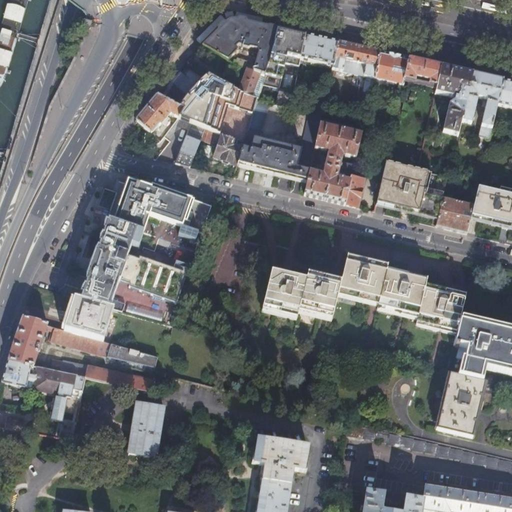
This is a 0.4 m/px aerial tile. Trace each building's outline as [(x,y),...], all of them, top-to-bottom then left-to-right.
[(0,85),(1,84),(26,0),(8,0),(0,28),(0,85)] [(223,26),(201,48),(227,62),(227,63),(235,54),(237,51),(257,56),(253,68),(246,66),(246,63),(238,61),(238,63),(232,61),(231,65),(236,68),(263,77),(267,62),(275,30),(264,28),(254,26),(235,21),(232,21),(229,22),(226,23),(223,26)] [(263,77),(256,101),(255,104),(266,107),(289,112),(300,61),(305,37),(284,32),(280,31),(273,63),(267,62),(263,77)] [(305,37),(300,61),(332,69),(337,44),(321,41),(305,37)] [(332,69),(331,71),(373,80),(379,54),(356,49),(337,44),(332,69)] [(393,57),(379,54),(373,80),(372,81),(401,88),(403,82),(408,60),(393,57)] [(417,63),(408,60),(403,82),(413,85),(414,80),(426,83),(425,87),(436,90),(441,68),(433,66),(425,64),(417,63)] [(256,101),(263,77),(236,68),(231,65),(227,63),(227,62),(224,71),(221,79),(240,86),(237,93),(256,101)] [(465,74),(441,68),(436,90),(434,96),(457,101),(456,104),(453,103),(447,107),(441,134),(456,138),(460,124),(471,75),(465,74)] [(479,77),(471,75),(460,124),(470,126),(477,100),(483,102),(482,106),(485,107),(478,139),(488,142),(489,138),(496,108),(502,82),(494,80),(487,79),(479,77)] [(204,131),(242,145),(255,104),(256,101),(237,93),(218,84),(206,77),(193,94),(179,111),(181,112),(177,120),(190,126),(204,131)] [(511,84),(502,82),(496,108),(511,111),(511,84)] [(177,120),(181,112),(179,111),(155,98),(153,101),(150,104),(145,111),(135,123),(150,135),(155,129),(157,130),(162,124),(165,127),(167,124),(166,123),(170,119),(168,117),(169,116),(177,120)] [(255,104),(242,145),(241,150),(235,168),(270,177),(306,185),(308,174),(313,151),(318,128),(320,120),(323,105),(311,103),(300,151),(256,140),(266,107),(255,104)] [(190,126),(174,167),(181,168),(189,170),(200,142),(204,131),(190,126)] [(308,174),(306,185),(303,198),(325,203),(343,207),(349,184),(336,181),(337,174),(350,177),(352,168),(339,164),(341,157),(354,160),(359,137),(318,128),(313,151),(316,151),(327,154),(322,177),(311,175),(308,174)] [(235,168),(241,150),(242,145),(204,131),(200,142),(217,148),(212,162),(224,165),(235,168)] [(313,151),(308,174),(311,175),(316,151),(313,151)] [(384,165),(375,204),(407,212),(437,219),(441,201),(446,180),(384,165)] [(349,184),(343,207),(356,210),(359,196),(362,182),(350,178),(349,184)] [(471,189),(468,202),(473,203),(476,190),(471,189)] [(473,203),(469,218),(499,225),(511,228),(511,198),(476,190),(473,203)] [(441,201),(437,219),(435,229),(449,233),(465,237),(466,234),(469,218),(473,203),(468,202),(467,207),(441,201)] [(186,276),(138,259),(137,262),(127,258),(136,233),(113,225),(107,223),(95,259),(86,256),(83,264),(80,273),(88,276),(87,280),(79,303),(111,312),(122,315),(124,306),(112,302),(118,284),(128,288),(128,290),(176,306),(186,276)] [(316,238),(313,251),(326,254),(329,241),(316,238)] [(346,259),(339,286),(322,282),(306,278),(305,285),(289,281),(270,277),(262,311),(297,319),(299,313),(332,321),(338,296),(378,306),(385,273),(386,269),(362,263),(346,259)] [(426,282),(403,277),(385,273),(378,306),(378,309),(417,319),(416,325),(456,334),(458,324),(464,298),(441,293),(424,288),(426,282)] [(67,319),(63,333),(103,344),(111,312),(79,303),(72,301),(67,319)] [(7,364),(30,369),(33,369),(37,356),(35,355),(36,353),(38,354),(45,331),(50,333),(48,343),(102,358),(102,355),(105,345),(103,344),(63,333),(43,327),(21,321),(11,350),(7,364)] [(456,334),(453,348),(454,348),(454,349),(457,350),(458,348),(466,350),(460,379),(478,383),(482,367),(511,374),(511,336),(489,332),(458,324),(456,334)] [(102,355),(108,356),(105,365),(154,374),(154,373),(157,360),(105,345),(102,355)] [(51,372),(63,374),(65,364),(53,362),(51,372)] [(62,375),(85,380),(87,368),(65,363),(65,364),(63,374),(62,375)] [(7,364),(0,385),(26,390),(27,382),(34,384),(35,381),(28,379),(30,369),(7,364)] [(85,380),(94,382),(149,393),(150,392),(153,377),(149,376),(148,381),(87,368),(85,380)] [(81,399),(83,388),(85,380),(62,375),(37,370),(35,381),(34,384),(33,392),(71,400),(71,397),(81,399)] [(153,377),(150,392),(157,394),(161,375),(154,373),(154,374),(153,377)] [(478,383),(460,379),(448,376),(435,432),(471,440),(484,385),(478,383)] [(85,380),(83,388),(92,390),(94,382),(85,380)] [(137,405),(128,455),(155,459),(164,409),(137,405)] [(0,419),(0,429),(20,433),(22,423),(0,419)] [(62,421),(57,440),(71,442),(75,424),(62,421)] [(348,424),(345,437),(386,445),(386,447),(411,451),(411,453),(435,457),(435,459),(460,463),(460,464),(484,468),(484,469),(509,473),(508,475),(511,475),(511,461),(507,461),(462,451),(365,430),(365,428),(348,424)] [(261,464),(250,511),(278,511),(285,481),(286,481),(287,478),(286,478),(287,470),(299,473),(304,449),(286,445),(286,446),(273,443),(274,442),(256,438),(250,462),(261,464)] [(511,511),(511,503),(491,500),(491,499),(486,498),(485,499),(456,494),(456,493),(450,492),(450,493),(425,489),(422,504),(404,501),(403,511),(382,508),(383,497),(365,494),(362,511),(511,511)]
